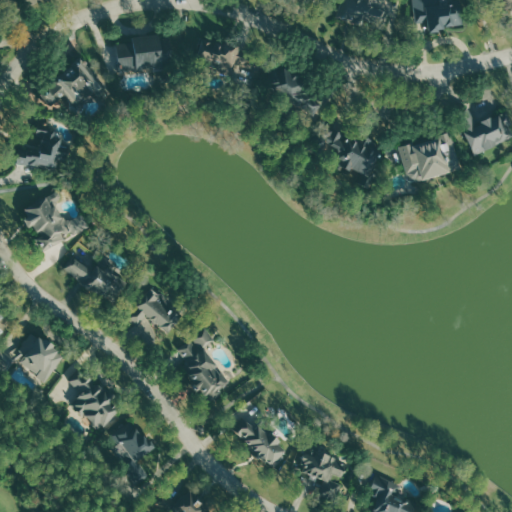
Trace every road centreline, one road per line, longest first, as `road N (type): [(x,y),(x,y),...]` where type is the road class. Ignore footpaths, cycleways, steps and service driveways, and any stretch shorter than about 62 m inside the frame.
road 1 (residential): [(57,32),(0,87),(7,258),(37,292),(128,359),(221,474),(276,511)]
road 2 (residential): [(187,0),(258,17),(372,66),(421,71),(511,53)]
